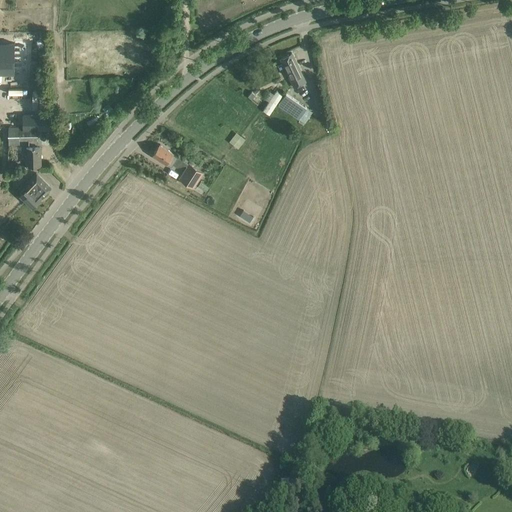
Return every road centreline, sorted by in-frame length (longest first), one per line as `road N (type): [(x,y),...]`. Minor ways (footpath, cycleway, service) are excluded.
road 1 (tertiary): [(0,298),(105,160),(195,74)]
road 2 (tertiary): [(195,74),(281,24),(384,0)]
